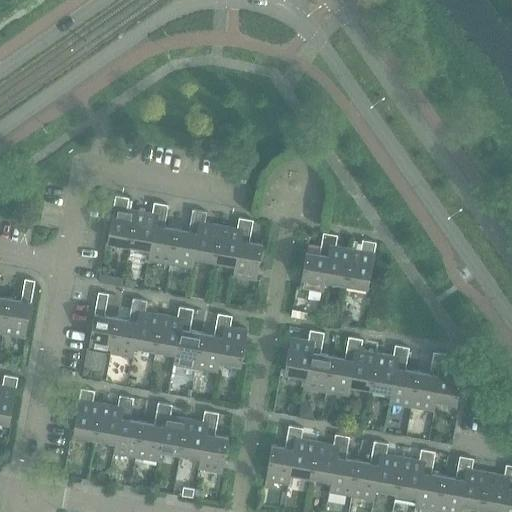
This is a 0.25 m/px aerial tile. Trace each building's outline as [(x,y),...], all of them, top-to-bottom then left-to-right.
[(130,245),(136,210),(128,208),(129,198),(116,196),(107,241),(130,245)] [(159,211),(167,212),(169,205),(155,203),(152,213),(136,210),(130,245),(150,248),(151,248),(158,214),(159,214),(159,211)] [(215,260),(221,225),(205,222),(207,212),(193,209),(191,217),(199,218),(199,222),(200,222),(194,256),(195,256),(215,260)] [(165,226),(167,212),(159,211),(159,214),(158,214),(151,248),(150,248),(148,259),(170,263),(177,228),(165,226)] [(193,267),(195,256),(194,256),(200,222),(199,222),(199,218),(191,217),(189,231),(177,228),(170,263),(193,267)] [(244,226),(252,227),(253,220),(239,218),(237,228),(221,225),(215,260),(235,263),(236,264),(242,229),(243,229),(244,226)] [(250,242),(252,227),(244,226),(243,229),(242,229),(236,264),(235,263),(233,274),(257,279),(263,244),(250,242)] [(324,291),(326,280),(325,280),(331,245),(330,245),(330,241),(322,240),(323,233),(320,254),(306,252),(300,287),(324,291)] [(348,238),(347,248),(336,246),(338,235),(323,233),(322,240),(330,241),(330,245),(331,245),(325,280),(326,280),(346,283),(354,239),(348,238)] [(361,251),(356,250),(358,240),(354,239),(346,283),(368,287),(376,242),(363,240),(361,251)] [(100,273),(98,281),(106,282),(108,274),(100,273)] [(25,337),(35,281),(25,279),(21,301),(9,298),(3,333),(25,337)] [(111,352),(117,317),(105,315),(109,294),(99,292),(89,348),(111,352)] [(0,296),(0,332),(3,333),(9,298),(0,296)] [(156,349),(161,314),(145,311),(147,301),(133,298),(132,306),(140,307),(139,310),(140,311),(134,345),(136,345),(156,349)] [(134,356),(136,345),(134,345),(140,311),(139,310),(140,307),(132,306),(129,319),(117,317),(111,352),(134,356)] [(185,315),(193,317),(194,309),(179,307),(178,317),(161,314),(156,349),(175,352),(177,353),(183,318),(184,318),(185,315)] [(219,361),(220,361),(242,365),(248,330),(230,327),(232,316),(218,313),(217,321),(225,322),(224,326),(225,326),(219,361)] [(190,330),(193,317),(185,315),(184,318),(183,318),(177,353),(175,352),(173,363),(195,367),(201,332),(190,330)] [(350,316),(341,315),(339,324),(349,326),(350,316)] [(219,371),(220,361),(219,361),(225,326),(224,326),(225,322),(217,321),(214,335),(201,332),(195,367),(219,371)] [(315,338),(323,340),(324,333),(310,330),(308,341),(291,337),(285,372),(306,376),(307,376),(314,342),(315,342),(315,338)] [(371,387),(377,353),(361,350),(363,339),(349,337),(347,344),(355,345),(355,349),(356,349),(350,384),(351,384),(371,387)] [(321,354),(323,340),(315,338),(315,342),(314,342),(307,376),(306,376),(304,386),(327,390),(333,356),(321,354)] [(349,394),(351,384),(350,384),(356,349),(355,349),(355,345),(347,344),(345,358),(333,356),(327,390),(349,394)] [(400,354),(408,355),(410,348),(395,345),(393,356),(377,353),(371,387),(391,391),(392,391),(399,357),(400,357),(400,354)] [(435,399),(436,399),(457,403),(464,368),(446,365),(448,355),(434,352),(432,359),(440,361),(440,364),(441,364),(435,399)] [(406,369),(408,355),(400,354),(400,357),(399,357),(392,391),(391,391),(389,402),(412,406),(418,371),(406,369)] [(434,410),(436,399),(435,399),(441,364),(440,364),(440,361),(432,359),(430,373),(418,371),(412,406),(434,410)] [(0,384),(0,420),(10,423),(18,377),(5,375),(3,385),(0,384)] [(96,438),(102,403),(93,402),(95,391),(81,389),(73,434),(96,438)] [(125,404),(133,405),(134,398),(120,395),(118,406),(102,403),(96,438),(115,441),(117,441),(123,407),(124,407),(125,404)] [(181,453),(187,418),(171,415),(172,405),(158,402),(157,410),(165,411),(164,414),(165,415),(160,449),(161,449),(181,453)] [(130,419),(133,405),(125,404),(124,407),(123,407),(117,441),(115,441),(114,452),(136,456),(142,421),(130,419)] [(159,460),(161,449),(160,449),(165,415),(164,414),(165,411),(157,410),(154,424),(142,421),(136,456),(159,460)] [(210,419),(218,420),(219,413),(205,410),(203,421),(187,418),(181,453),(201,456),(202,457),(208,422),(209,422),(210,419)] [(353,413),(346,411),(344,425),(350,426),(353,413)] [(215,435),(218,420),(210,419),(209,422),(208,422),(202,457),(201,456),(199,467),(223,471),(229,437),(215,435)] [(298,438),(302,438),(303,428),(289,425),(285,447),(272,445),(266,479),(289,483),(291,473),(298,438)] [(341,442),(349,444),(350,437),(335,434),(334,444),(318,441),(311,476),(331,480),(332,480),(339,446),(340,446),(341,442)] [(318,441),(302,438),(298,438),(291,473),(311,476),(318,441)] [(397,491),(403,457),(387,454),(388,443),(374,441),(373,448),(381,449),(380,453),(381,453),(375,487),(376,488),(397,491)] [(346,458),(349,444),(341,442),(340,446),(339,446),(332,480),(331,480),(329,490),(352,494),(358,460),(346,458)] [(374,498),(376,488),(375,487),(381,453),(380,453),(381,449),(373,448),(370,462),(358,460),(352,494),(374,498)] [(426,458),(434,459),(436,452),(421,449),(419,460),(403,457),(397,491),(395,503),(415,506),(417,495),(418,495),(425,461),(426,461),(426,458)] [(482,507),(488,472),(472,469),(474,459),(460,456),(458,463),(466,465),(466,468),(467,468),(461,503),(462,503),(482,507)] [(432,473),(434,459),(426,458),(426,461),(425,461),(418,495),(417,495),(415,506),(437,510),(444,475),(432,473)] [(447,511),(460,511),(462,503),(461,503),(467,468),(466,468),(466,465),(458,463),(456,477),(444,475),(437,510),(447,511)] [(511,473),(511,472),(511,465),(506,464),(504,475),(488,472),(482,507),(502,510),(503,510),(509,476),(510,476),(511,473)] [(511,511),(511,472),(511,473),(510,476),(509,476),(503,510),(502,510),(501,511),(511,511)] [(155,484),(153,491),(161,492),(162,485),(155,484)] [(184,486),(182,494),(193,496),(194,488),(184,486)] [(196,489),(194,496),(203,498),(204,491),(196,489)]
